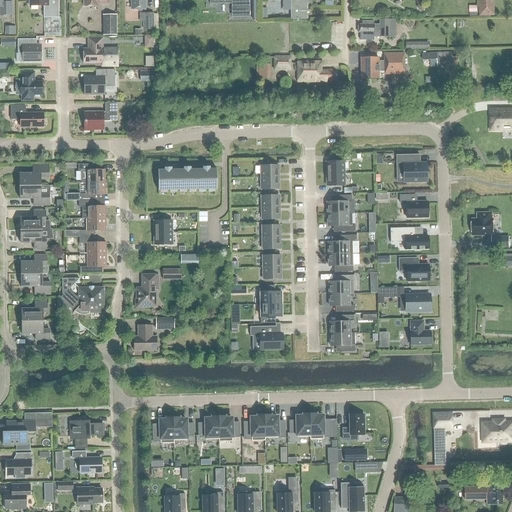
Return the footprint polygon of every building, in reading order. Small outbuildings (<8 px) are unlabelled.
[(0,0),(0,15),(12,15),(11,2),(5,2),(5,0),(0,0)] [(43,17),(58,17),(57,0),(28,0),(29,5),(43,5),(43,17)] [(130,0),(131,9),(145,9),(144,0),(130,0)] [(249,0),(209,0),(209,4),(231,3),(231,9),(250,9),(249,0)] [(290,0),(291,11),(290,11),(291,20),(306,19),(306,12),(306,0),(290,0)] [(495,16),(494,0),(479,0),(479,16),(495,16)] [(145,21),(143,21),(143,29),(153,29),(153,13),(145,13),(145,21)] [(116,35),(116,15),(102,15),(103,35),(116,35)] [(373,37),(378,37),(388,37),(388,19),(378,19),(378,25),(372,25),(372,22),(362,22),(362,24),(357,24),(357,32),(365,33),(365,38),(373,38),(373,37)] [(15,35),(15,26),(5,26),(5,35),(15,35)] [(102,38),(88,38),(88,49),(83,49),(83,63),(101,63),(101,67),(118,67),(118,49),(102,49),(102,38)] [(17,53),(22,53),(22,61),(40,61),(40,48),(36,48),(36,39),(17,39),(17,53)] [(457,68),(457,57),(452,57),(451,52),(423,53),(423,60),(430,60),(430,67),(436,67),(436,68),(452,67),(452,68),(457,68)] [(378,72),(383,72),(383,75),(404,75),(404,54),(384,54),(384,62),(378,62),(378,58),(360,58),(361,79),(378,79),(378,72)] [(273,58),(273,66),(290,66),(290,58),(273,58)] [(321,67),(321,62),(296,63),(296,83),(325,82),(325,80),(328,80),(328,81),(334,81),(334,79),(336,79),(336,72),(331,72),(331,70),(318,70),(318,67),(321,67)] [(257,66),(258,81),(269,80),(268,66),(257,66)] [(114,69),(95,70),(95,77),(84,77),(84,76),(83,76),(83,95),(84,95),(84,94),(104,94),(104,95),(104,86),(114,86),(114,69)] [(149,71),(140,71),(140,82),(149,82),(149,71)] [(33,97),(41,97),(41,81),(33,82),(33,78),(34,78),(34,72),(21,72),(21,82),(20,82),(20,95),(21,95),(21,101),(33,101),(33,97)] [(84,112),(84,130),(94,130),(94,128),(102,128),(102,129),(103,129),(103,121),(116,121),(116,102),(104,103),(105,112),(84,112)] [(41,113),(25,113),(25,105),(10,105),(10,119),(20,119),(20,122),(19,123),(18,124),(24,130),(27,127),(41,126),(41,113)] [(152,118),(152,109),(144,109),(144,119),(152,118)] [(511,109),(493,110),(493,130),(511,129),(511,109)] [(427,182),(426,163),(412,163),(412,155),(396,156),(396,172),(403,172),(403,182),(427,182)] [(326,174),(344,174),(344,162),(326,162),(326,174)] [(78,170),(80,170),(80,181),(85,181),(85,182),(104,182),(104,170),(93,170),(93,164),(78,164),(78,170)] [(19,185),(19,186),(40,185),(40,177),(48,177),(48,165),(32,165),(32,173),(19,173),(20,181),(20,185),(19,185)] [(260,166),(260,178),(278,177),(278,165),(260,166)] [(158,191),(158,190),(216,189),(216,190),(216,169),(215,169),(209,169),(209,168),(210,168),(210,167),(202,167),(202,168),(203,168),(203,169),(190,170),(190,168),(190,167),(183,167),(183,168),(184,170),(171,170),(171,168),(164,168),(164,170),(158,170),(157,170),(158,191)] [(344,174),(326,174),(326,186),(344,186),(344,174)] [(260,178),(261,190),(279,189),(278,177),(260,178)] [(105,194),(104,182),(85,182),(85,183),(79,183),(79,194),(78,194),(78,200),(94,200),(93,194),(105,194)] [(40,185),(19,186),(20,186),(20,190),(19,198),(33,198),(33,205),(49,205),(48,194),(48,187),(49,186),(40,186),(40,185)] [(261,196),(261,208),(279,207),(279,195),(261,196)] [(414,202),(413,195),(399,195),(400,203),(406,202),(406,218),(428,218),(427,202),(414,202)] [(351,202),(351,196),(339,196),(339,202),(327,202),(327,214),(347,214),(347,213),(347,202),(351,202)] [(81,218),(86,218),(105,218),(105,206),(94,206),(94,200),(78,200),(78,207),(81,207),(81,218)] [(261,208),(261,220),(279,219),(279,207),(261,208)] [(19,230),(20,230),(51,229),(50,229),(49,221),(45,221),(45,211),(33,211),(33,217),(19,217),(20,226),(20,229),(19,230)] [(207,222),(207,212),(198,212),(198,222),(207,222)] [(355,232),(355,225),(351,225),(351,213),(347,213),(347,214),(327,214),(327,226),(340,226),(340,232),(355,232)] [(491,213),(478,214),(478,220),(472,220),(472,235),(493,234),(493,219),(491,219),(491,213)] [(105,218),(86,218),(86,230),(79,231),(79,237),(94,236),(94,230),(105,230),(105,218)] [(171,221),(154,221),(154,233),(172,233),(171,221)] [(261,226),(262,238),(280,237),(279,225),(261,226)] [(415,236),(414,228),(390,228),(390,241),(405,240),(405,241),(405,250),(404,250),(414,250),(414,251),(421,250),(429,250),(429,249),(428,249),(428,236),(422,236),(415,236)] [(33,249),(45,249),(45,238),(51,238),(51,229),(20,230),(20,234),(20,242),(33,242),(33,249)] [(172,245),(172,233),(154,233),(154,245),(172,245)] [(328,242),(328,254),(352,254),(352,242),(356,242),(356,235),(340,236),(340,242),(328,242)] [(94,236),(79,237),(79,243),(86,243),(87,255),(106,254),(105,242),(94,243),(94,236)] [(280,249),(280,237),(262,238),(262,250),(280,249)] [(491,239),(492,248),(509,248),(509,239),(491,239)] [(95,273),(95,267),(106,267),(106,254),(87,255),(87,267),(79,267),(79,273),(95,273)] [(353,272),(352,254),(328,254),(328,266),(341,266),(341,272),(353,272)] [(21,274),(41,274),(48,274),(48,266),(46,264),(45,255),(34,255),(34,261),(20,261),(21,270),(21,274)] [(197,255),(180,255),(180,264),(197,264),(197,255)] [(280,267),(280,255),(262,256),(262,268),(280,267)] [(511,266),(511,257),(502,257),(502,267),(511,266)] [(428,265),(414,265),(414,258),(398,258),(398,272),(406,271),(407,281),(429,281),(428,265)] [(262,268),(263,280),(281,279),(280,267),(262,268)] [(181,280),(181,269),(162,269),(162,280),(181,280)] [(20,274),(21,274),(21,278),(20,287),(34,286),(34,295),(50,294),(50,282),(41,282),(41,274),(21,274),(20,274)] [(143,284),(143,288),(136,288),(136,299),(135,299),(135,307),(144,307),(144,306),(154,306),(154,289),(157,289),(157,275),(142,275),(142,284),(143,284)] [(353,294),(353,275),(341,276),(341,282),(328,282),(329,294),(349,294),(353,294)] [(62,294),(59,298),(73,312),(72,312),(73,312),(74,311),(76,313),(79,314),(81,314),(84,314),(86,314),(89,313),(89,311),(102,311),(102,289),(80,289),(80,296),(75,296),(68,289),(78,279),(77,278),(62,279),(62,294)] [(274,286),(259,286),(260,305),(281,304),(281,292),(275,292),(274,286)] [(377,288),(377,298),(399,297),(399,287),(377,288)] [(329,294),(329,306),(342,306),(342,312),(353,312),(353,305),(349,305),(349,294),(329,294)] [(405,295),(405,312),(430,311),(429,295),(405,295)] [(22,317),(22,321),(42,321),(42,312),(46,312),(46,302),(34,302),(34,308),(21,308),(22,317)] [(260,323),(275,323),(275,317),(281,317),(281,304),(260,305),(260,323)] [(238,315),(230,315),(230,324),(238,324),(238,315)] [(350,334),(349,322),(354,322),(353,315),(342,316),(342,322),(329,322),(330,334),(350,334)] [(173,318),(155,318),(155,328),(174,328),(173,318)] [(42,321),(22,321),(21,321),(22,321),(22,325),(21,334),(35,333),(35,339),(49,339),(49,329),(42,329),(42,321)] [(410,331),(410,345),(430,345),(430,331),(423,331),(422,321),(410,322),(410,331)] [(133,336),(134,350),(156,350),(156,336),(152,336),(151,325),(137,325),(137,333),(138,333),(138,336),(133,336)] [(259,336),(260,350),(282,350),(282,334),(276,334),(276,326),(249,327),(250,336),(259,336)] [(330,334),(330,346),(342,346),(343,352),(354,352),(354,334),(330,334)] [(51,413),(37,413),(37,421),(51,421),(51,413)] [(364,435),(363,415),(358,415),(357,413),(349,413),(349,428),(342,428),(342,440),(350,440),(357,440),(357,435),(364,435)] [(451,429),(451,413),(433,414),(434,452),(445,452),(444,429),(451,429)] [(309,439),(323,439),(323,437),(330,437),(330,420),(323,420),(322,416),(316,416),(316,414),(309,415),(310,437),(309,437),(309,439)] [(310,437),(309,415),(303,415),(303,416),(296,416),(296,421),(289,421),(289,433),(296,433),(297,437),(309,437),(310,437)] [(264,438),(264,416),(257,416),(257,418),(250,418),(250,422),(243,422),(244,440),(251,439),(251,441),(265,441),(265,438),(264,438)] [(264,416),(264,438),(265,438),(285,438),(284,421),(277,421),(277,417),(270,417),(270,416),(264,416)] [(205,423),(198,423),(198,436),(205,436),(205,440),(218,440),(219,440),(218,417),(212,417),(212,419),(205,419),(205,423)] [(218,442),(232,442),(232,437),(239,437),(239,422),(231,423),(231,418),(224,418),(224,417),(218,417),(219,440),(218,440),(218,442)] [(174,441),(173,441),(172,418),(166,419),(166,420),(159,420),(159,424),(152,425),(153,442),(160,442),(160,444),(174,443),(174,441)] [(179,418),(172,418),(173,441),(174,441),(186,440),(186,436),(193,436),(193,423),(186,424),(186,419),(179,420),(179,418)] [(3,445),(16,444),(16,451),(30,450),(30,444),(27,444),(26,435),(34,435),(34,421),(6,422),(6,432),(2,432),(3,445)] [(89,436),(102,436),(101,423),(89,424),(89,421),(86,421),(74,421),(71,421),(71,424),(71,436),(71,439),(74,439),(74,449),(87,449),(86,439),(89,439),(89,436)] [(483,441),(511,440),(511,422),(483,424),(483,441)] [(79,473),(101,473),(100,458),(86,458),(85,451),(71,451),(72,459),(79,458),(79,473)] [(359,461),(359,452),(344,452),(344,461),(359,461)] [(31,459),(30,459),(30,453),(31,453),(16,453),(16,454),(17,454),(17,460),(5,460),(5,463),(3,463),(3,470),(5,470),(5,479),(6,479),(6,475),(15,475),(15,478),(15,479),(25,478),(24,478),(24,475),(31,475),(31,467),(31,459)] [(382,463),(367,463),(367,472),(379,472),(382,463)] [(57,490),(72,490),(72,482),(57,482),(57,490)] [(348,483),(340,483),(341,509),(341,506),(348,506),(348,509),(348,511),(364,511),(363,487),(348,487),(348,483)] [(29,484),(11,485),(11,492),(4,492),(4,508),(26,508),(25,492),(30,492),(29,484)] [(464,500),(471,500),(471,493),(479,493),(479,500),(486,499),(486,505),(502,505),(502,496),(502,494),(502,484),(486,484),(486,487),(464,487),(464,500)] [(76,488),(77,504),(94,504),(93,503),(101,503),(101,488),(88,489),(88,487),(76,488)] [(327,491),(314,491),(314,511),(328,511),(328,510),(328,508),(335,508),(334,490),(327,490),(327,491)] [(297,509),(297,491),(288,492),(277,492),(277,511),(290,511),(291,511),(291,509),(297,509)] [(251,493),(238,493),(238,511),(259,511),(260,510),(260,492),(251,492),(251,493)] [(215,496),(202,496),(202,511),(216,511),(223,510),(222,493),(215,493),(215,496)] [(178,497),(165,497),(165,511),(178,511),(185,511),(184,494),(177,494),(178,497)] [(395,497),(395,511),(412,511),(412,497),(395,497)]
